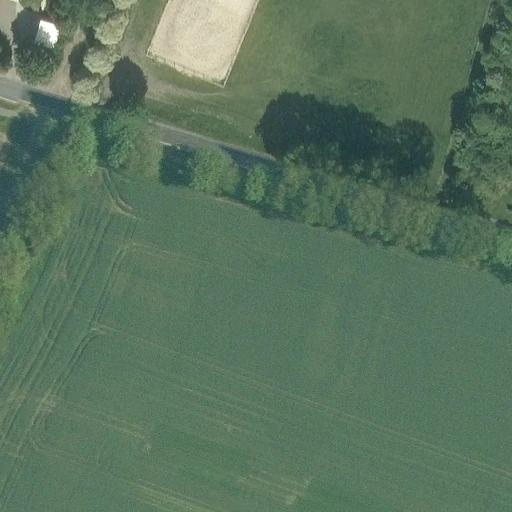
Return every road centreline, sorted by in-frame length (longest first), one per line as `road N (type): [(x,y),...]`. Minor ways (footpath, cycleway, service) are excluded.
road 1 (tertiary): [(0,89),(511,238)]
road 2 (track): [(94,0),(0,232)]
